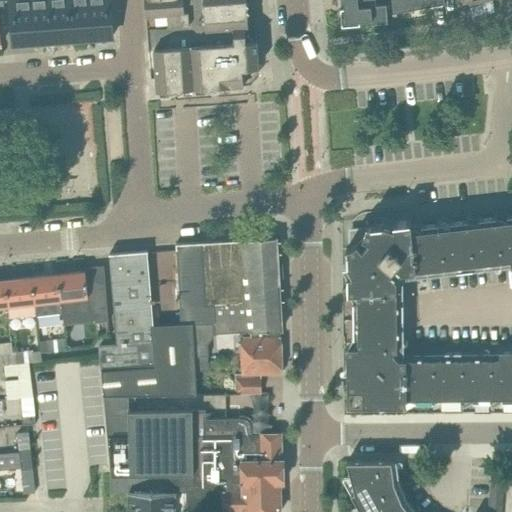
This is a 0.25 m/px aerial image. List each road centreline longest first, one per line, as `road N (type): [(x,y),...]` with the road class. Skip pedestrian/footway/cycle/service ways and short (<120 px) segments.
road 1 (residential): [(310,188),(494,159),(508,60)]
road 2 (residential): [(310,433),(310,188)]
road 3 (residential): [(310,433),(511,434)]
road 4 (residential): [(316,74),(329,80),(508,60)]
road 5 (residential): [(144,215),(273,201),(310,188)]
road 6 (residential): [(144,215),(133,65)]
road 7 (residential): [(0,245),(107,235),(144,215)]
road 8 (residential): [(12,77),(133,65)]
